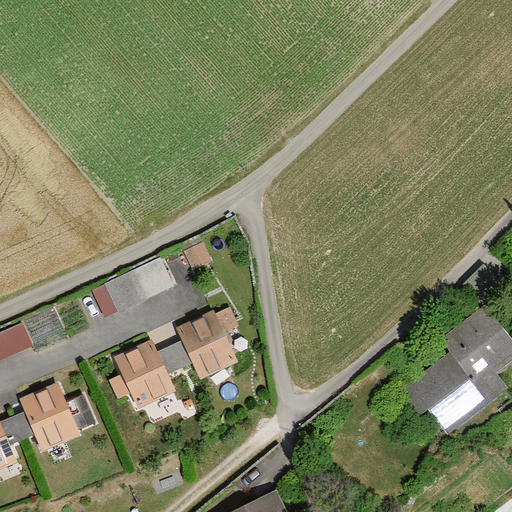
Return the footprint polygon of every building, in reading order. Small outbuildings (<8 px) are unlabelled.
[(191,272),(210,263),(201,244),(182,253),(191,272)] [(115,313),(147,298),(133,271),(102,286),(115,313)] [(505,387),(494,373),(511,358),(511,340),(484,305),(440,340),(450,352),(398,393),(417,416),(426,409),(445,434),(505,387)] [(237,361),(213,310),(176,327),(182,340),(170,346),(180,368),(192,362),(200,378),(237,361)] [(0,358),(30,346),(20,323),(0,331),(0,358)] [(156,352),(151,340),(114,357),(138,407),(174,390),(166,374),(180,368),(170,346),(156,352)] [(79,435),(57,382),(19,398),(24,412),(12,417),(22,438),(34,433),(41,451),(79,435)] [(0,422),(0,469),(16,462),(8,444),(22,438),(12,417),(0,422)] [(286,511),(275,489),(229,511),(286,511)]
